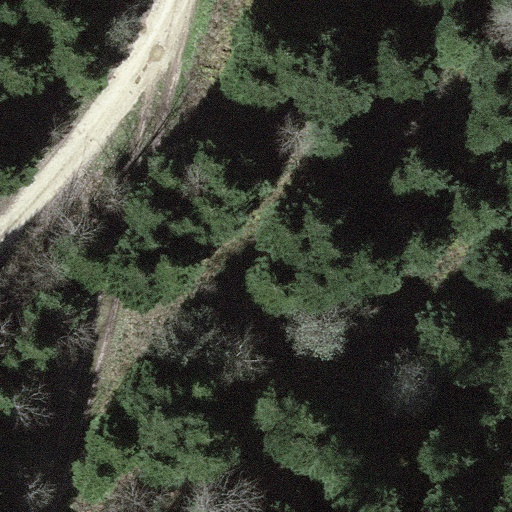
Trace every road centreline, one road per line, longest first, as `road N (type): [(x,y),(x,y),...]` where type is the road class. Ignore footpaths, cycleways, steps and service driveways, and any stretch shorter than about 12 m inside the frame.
road 1 (track): [(160,18),(76,437),(49,511)]
road 2 (track): [(0,228),(96,122),(160,18)]
